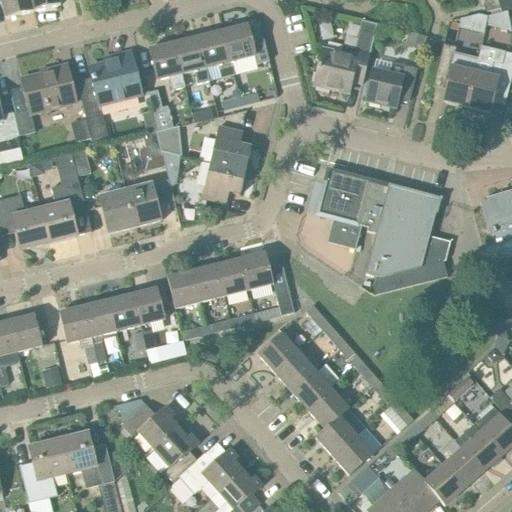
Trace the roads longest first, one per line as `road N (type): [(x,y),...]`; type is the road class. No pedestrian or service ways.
road 1 (residential): [(0,419),(178,373),(200,375),(327,511)]
road 2 (residential): [(0,294),(266,224),(292,125)]
road 3 (residential): [(292,125),(458,167),(511,157)]
road 4 (residential): [(0,53),(213,0)]
road 5 (residential): [(257,0),(272,13),(292,125)]
